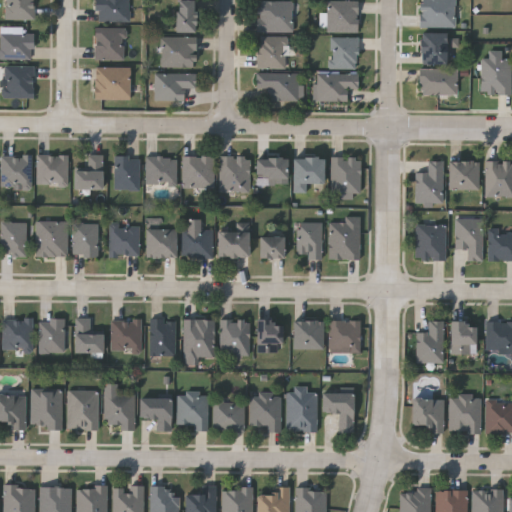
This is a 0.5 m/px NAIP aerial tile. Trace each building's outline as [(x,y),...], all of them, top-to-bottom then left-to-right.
[(3,0),(34,0),(34,18),(3,18),(3,0)] [(129,0),(129,20),(95,20),(95,0),(129,0)] [(194,0),(194,31),(175,31),(175,0),(194,0)] [(256,31),(256,0),(293,0),(293,31),(256,31)] [(327,31),(327,0),(358,0),(358,31),(327,31)] [(419,24),(419,0),(454,0),(454,24),(419,24)] [(95,58),(95,27),(126,27),(126,58),(95,58)] [(446,62),(420,62),(420,31),(446,31),(446,62)] [(0,32),(33,32),(33,58),(0,58),(0,32)] [(286,67),(258,67),(258,35),(286,35),(286,67)] [(161,66),(161,36),(195,36),(195,66),(161,66)] [(329,67),(329,36),(357,36),(357,67),(329,67)] [(511,57),(511,93),(481,93),(481,57),(511,57)] [(5,64),(33,64),(33,97),(5,97),(5,64)] [(129,65),(129,98),(94,98),(94,65),(129,65)] [(420,93),(420,67),(457,67),(457,93),(420,93)] [(256,87),(256,71),(298,71),(298,100),(268,100),(268,87),(256,87)] [(183,100),(154,100),(154,72),(196,72),(196,87),(183,87),(183,100)] [(314,100),(314,73),(359,73),(359,87),(347,87),(347,100),(314,100)] [(102,187),(73,187),(73,167),(87,167),(87,152),(102,152),(102,187)] [(0,154),(31,154),(31,186),(0,186),(0,154)] [(68,154),(68,185),(36,185),(36,154),(68,154)] [(115,154),(140,154),(140,189),(115,189),(115,154)] [(220,190),(220,154),(250,154),(250,190),(220,190)] [(183,155),(214,155),(214,185),(183,185),(183,155)] [(146,156),(177,156),(177,182),(146,182),(146,156)] [(286,156),(286,180),(268,180),(268,176),(255,176),(255,156),(286,156)] [(323,182),(307,182),(307,191),(293,191),(293,156),(323,156),(323,182)] [(332,156),(361,156),(361,193),(332,193),(332,156)] [(416,171),(428,171),(428,160),(442,160),(442,201),(416,201),(416,171)] [(480,160),(480,188),(448,188),(448,160),(480,160)] [(511,195),(486,195),(486,160),(511,160),(511,195)] [(360,257),(329,257),(329,220),(344,220),(344,215),(360,215),(360,257)] [(483,260),(467,260),(467,247),(456,247),(456,218),(483,218),(483,260)] [(1,255),(1,220),(26,220),(26,255),(1,255)] [(68,255),(36,255),(36,220),(68,220),(68,255)] [(98,255),(73,255),(73,221),(98,221),(98,255)] [(297,221),(322,221),(322,256),(297,256),(297,221)] [(109,254),(109,223),(140,223),(140,254),(109,254)] [(445,258),(415,258),(415,223),(445,223),(445,258)] [(176,256),(146,256),(146,227),(176,227),(176,256)] [(212,255),(182,255),(182,228),(212,228),(212,255)] [(511,229),(511,259),(489,259),(489,229),(511,229)] [(248,230),(248,256),(218,256),(218,230),(248,230)] [(258,256),(258,234),(284,234),(284,256),(258,256)] [(3,317),(33,317),(33,349),(3,349),(3,317)] [(39,317),(64,317),(64,352),(39,352),(39,317)] [(91,317),(91,332),(102,332),(102,352),(74,352),(74,317),(91,317)] [(176,354),(150,354),(150,317),(176,317),(176,354)] [(200,363),(183,363),(183,317),(214,317),(214,355),(200,355),(200,363)] [(111,318),(141,318),(141,350),(111,350),(111,318)] [(220,318),(250,318),(250,353),(220,353),(220,318)] [(292,347),(292,318),(324,319),(324,348),(292,347)] [(256,350),(256,319),(282,319),(282,350),(256,350)] [(329,350),(329,319),(360,319),(360,350),(329,350)] [(444,360),(416,360),(416,331),(428,331),(428,319),(444,319),(444,360)] [(511,320),(511,352),(486,352),(486,320),(511,320)] [(450,321),(477,321),(477,352),(450,352),(450,321)] [(62,387),(62,428),(31,428),(31,387),(62,387)] [(98,428),(68,428),(68,389),(98,389),(98,428)] [(317,429),(286,429),(286,389),(317,389),(317,429)] [(135,392),(135,429),(119,429),(119,423),(104,423),(104,392),(135,392)] [(250,425),(250,392),(281,392),(281,430),(267,430),(267,425),(250,425)] [(354,392),(354,431),(340,431),(340,412),(322,412),(322,392),(354,392)] [(178,393),(208,393),(208,429),(194,429),(194,424),(178,424),(178,393)] [(0,419),(0,394),(25,394),(25,428),(11,428),(11,419),(0,419)] [(450,431),(449,396),(480,396),(481,431),(450,431)] [(171,429),(156,429),(156,417),(140,417),(140,397),(171,397),(171,429)] [(444,397),(443,429),(411,429),(411,397),(444,397)] [(244,430),(214,430),(214,398),(244,398),(244,430)] [(511,431),(486,431),(486,398),(511,398),(511,431)] [(35,511),(5,511),(5,484),(35,484),(35,511)] [(216,511),(185,511),(185,493),(203,493),(203,484),(216,484),(216,511)] [(72,511),(40,511),(40,485),(72,485),(72,511)] [(107,485),(107,511),(77,511),(77,485),(107,485)] [(144,511),(113,511),(113,485),(144,485),(144,511)] [(170,485),(170,492),(179,492),(179,511),(151,511),(151,485),(170,485)] [(258,511),(258,493),(277,493),(277,485),(290,485),(290,511),(258,511)] [(326,487),(326,511),(296,511),(296,486),(326,487)] [(222,511),(222,487),(252,487),(252,511),(222,511)] [(431,487),(431,511),(400,511),(400,487),(431,487)] [(435,511),(436,488),(468,488),(467,511),(435,511)] [(502,488),(502,511),(472,511),(472,488),(502,488)]
